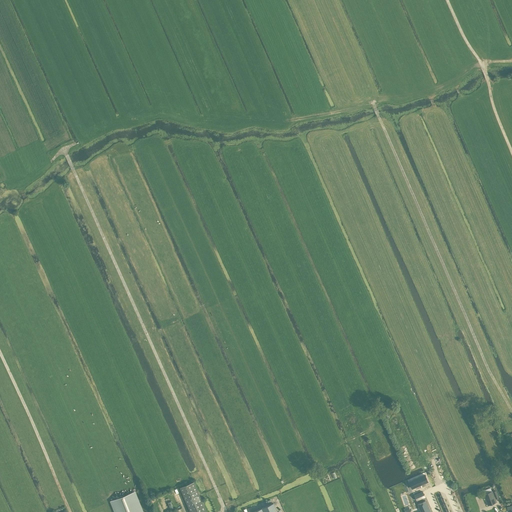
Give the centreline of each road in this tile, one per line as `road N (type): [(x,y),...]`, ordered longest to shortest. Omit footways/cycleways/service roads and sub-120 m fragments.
road 1 (track): [(224,511),(66,155)]
road 2 (track): [(511,412),(373,101)]
road 3 (track): [(303,116),(427,91),(482,64),(511,150)]
road 4 (track): [(63,149),(157,113),(200,123),(257,120)]
road 5 (track): [(71,511),(0,353)]
